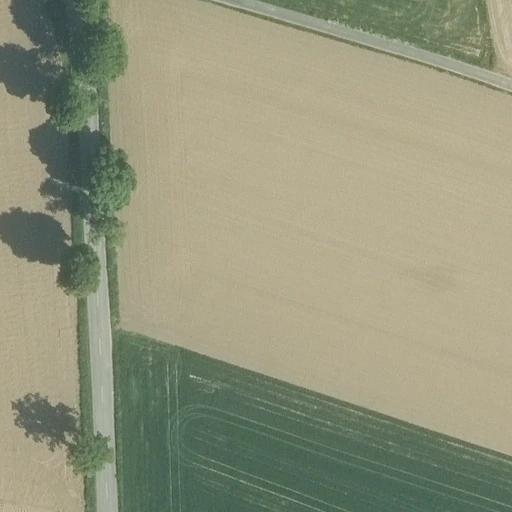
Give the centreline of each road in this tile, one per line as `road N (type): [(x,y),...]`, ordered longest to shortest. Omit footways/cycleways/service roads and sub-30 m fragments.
road 1 (secondary): [(74,0),(105,511)]
road 2 (track): [(238,0),(511,84)]
